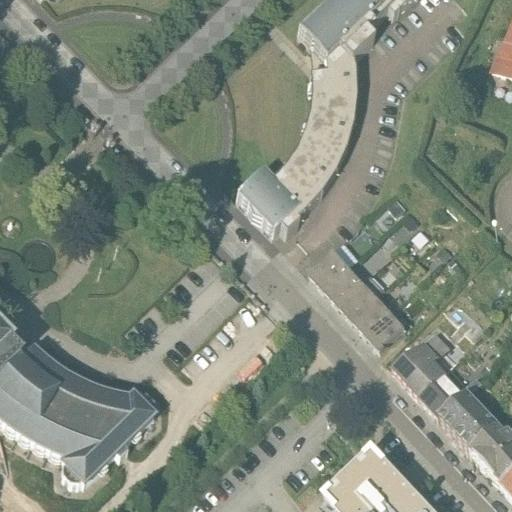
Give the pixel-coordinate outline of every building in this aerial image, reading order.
[(418,0),(339,0),(296,42),(312,59),(315,82),(311,82),(312,85),(312,102),(310,125),(305,143),(296,162),(286,178),(273,192),(262,180),(235,207),(246,219),(250,215),(264,228),(260,232),(271,244),(278,237),(285,244),(297,231),(296,229),(319,203),(333,182),(344,157),(348,144),(352,131),(355,105),(354,79),(352,69),(372,49),(364,41),(386,20),(392,26),(418,0)] [(511,30),(492,76),(511,85),(511,30)] [(395,203),(385,211),(394,221),(404,213),(395,203)] [(409,218),(400,226),(408,234),(417,226),(409,218)] [(411,245),(420,254),(428,245),(420,236),(411,245)] [(452,259),(444,251),(437,257),(445,266),(452,259)] [(348,275),(334,260),(333,260),(312,280),(313,281),(314,281),(320,288),(316,291),(323,298),(348,275)] [(463,269),(454,262),(449,268),(457,276),(463,269)] [(362,290),(348,275),(323,298),(324,299),(328,295),(335,302),(330,306),(337,313),(362,290)] [(344,321),(351,328),(376,305),(385,296),(371,281),(362,290),(337,313),(338,314),(342,310),(349,316),(344,321)] [(390,320),(376,305),(351,328),(352,329),(356,325),(363,332),(358,336),(365,343),(390,320)] [(372,351),(380,358),(404,335),(390,320),(365,343),(366,344),(370,340),(377,346),(372,351)] [(423,347),(391,376),(420,407),(445,383),(450,379),(438,366),(457,346),(447,336),(429,354),(423,347)] [(0,430),(1,431),(8,436),(14,441),(21,446),(28,450),(35,454),(43,458),(50,461),(57,465),(65,468),(61,471),(63,474),(61,476),(61,484),(69,492),(77,493),(80,490),(82,493),(113,463),(118,467),(126,459),(122,454),(153,424),(150,422),(153,419),(152,411),(145,403),(136,403),(134,405),(131,402),(127,406),(126,406),(119,404),(112,403),(105,401),(98,398),(91,396),(84,393),(78,390),(72,386),(65,383),(59,379),(53,375),(48,370),(42,366),(37,361),(32,356),(19,368),(17,366),(16,367),(6,357),(10,354),(0,344),(0,430)] [(445,383),(420,407),(439,428),(465,404),(445,383)] [(465,404),(439,428),(470,461),(497,436),(466,402),(465,404)] [(470,461),(500,494),(511,482),(511,444),(508,440),(504,443),(497,436),(470,461)] [(422,511),(372,458),(324,503),(331,511),(422,511)] [(511,482),(500,494),(511,506),(511,482)] [(315,488),(296,504),(303,511),(304,511),(322,496),(315,488)]
